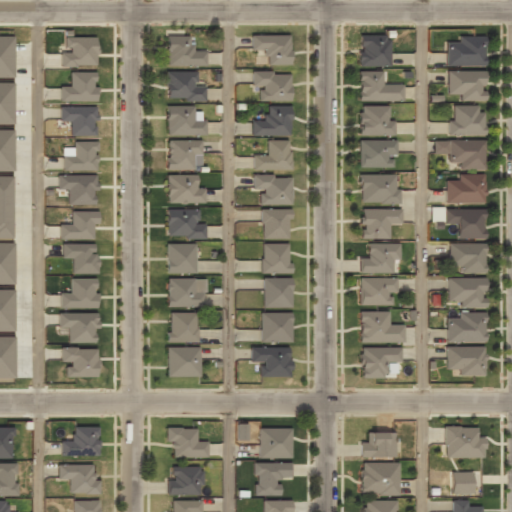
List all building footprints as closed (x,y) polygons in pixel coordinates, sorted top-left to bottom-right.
[(288,62),(288,34),(248,34),(248,51),(262,51),(262,62),(288,62)] [(356,65),(388,65),(388,34),(356,34),(356,65)] [(483,34),(454,34),(454,42),(443,42),(443,64),(483,64),(483,34)] [(0,77),(12,77),(12,36),(0,36),(0,77)] [(94,65),(94,36),(59,36),(59,65),(94,65)] [(164,65),(203,65),(203,50),(188,50),(188,36),(164,36),(164,65)] [(483,69),(445,69),(445,89),(454,89),(454,99),(483,99),(483,69)] [(202,99),(202,85),(193,85),(193,70),(164,70),(164,99),(202,99)] [(288,99),(288,70),(250,70),(250,87),(257,87),(257,99),(288,99)] [(400,99),(400,83),(380,83),(380,70),(356,70),(356,99),(400,99)] [(94,99),(94,71),(67,71),(67,85),(57,85),(57,99),(94,99)] [(13,83),(0,82),(0,123),(13,124),(13,83)] [(288,104),(262,104),(262,115),(250,115),(250,133),(288,133),(288,104)] [(357,133),(390,133),(390,104),(357,104),(357,133)] [(481,104),(446,104),(446,133),(481,133),(481,104)] [(94,105),(58,105),(58,120),(68,120),(68,133),(94,133),(94,105)] [(164,134),(202,134),(202,120),(191,120),(191,105),(164,105),(164,134)] [(0,170),(13,171),(13,129),(0,129),(0,170)] [(262,154),(251,154),(251,167),(289,167),(289,138),(262,138),(262,154)] [(357,166),(393,166),(393,138),(357,138),(357,166)] [(446,138),(446,158),(456,158),(456,168),(483,168),(483,138),(446,138)] [(190,168),(190,157),(198,157),(198,139),(164,139),(164,168),(190,168)] [(95,168),(95,140),(71,140),(71,154),(61,154),(61,168),(95,168)] [(482,202),(482,172),(454,172),(454,181),(443,181),(443,202),(482,202)] [(357,173),(357,202),(396,202),(396,173),(357,173)] [(56,174),(56,189),(66,189),(66,203),(94,203),(94,174),(56,174)] [(164,174),(164,203),(201,203),(201,187),(193,187),(193,174),(164,174)] [(289,203),(289,174),(251,174),(251,189),(259,189),(259,203),(289,203)] [(0,236),(11,237),(12,177),(0,177),(0,236)] [(163,237),(202,237),(202,223),(194,223),(194,208),(163,208),(163,237)] [(258,208),(258,237),(287,237),(287,208),(258,208)] [(358,208),(358,238),(387,238),(387,223),(398,223),(398,208),(358,208)] [(482,208),(442,208),(442,225),(453,225),(453,238),(482,238),(482,208)] [(57,237),(94,237),(94,210),(69,210),(69,223),(57,223),(57,237)] [(13,243),(0,242),(0,284),(13,284),(13,243)] [(70,272),(94,272),(94,242),(60,242),(60,257),(70,257),(70,272)] [(287,242),(259,242),(259,271),(287,271),(287,242)] [(396,260),(396,243),(366,243),(366,255),(357,255),(357,272),(388,272),(388,260),(396,260)] [(456,272),(483,272),(483,243),(446,243),(446,266),(456,266),(456,272)] [(163,273),(193,273),(193,244),(163,244),(163,273)] [(289,276),(260,276),(260,306),(289,306),(289,276)] [(393,276),(357,276),(357,304),(393,304),(393,276)] [(94,278),(69,278),(69,292),(58,292),(58,306),(94,306),(94,278)] [(190,278),(164,278),(164,306),(200,306),(200,292),(190,292),(190,278)] [(483,278),(444,278),(444,301),(456,301),(456,307),(483,307),(483,278)] [(13,289),(0,289),(0,330),(13,331),(13,289)] [(56,326),(65,326),(65,340),(95,341),(95,311),(56,311),(56,326)] [(258,311),(258,341),(289,341),(289,311),(258,311)] [(357,311),(357,341),(400,341),(400,324),(387,324),(387,311),(357,311)] [(193,312),(165,312),(165,342),(193,342),(193,312)] [(483,341),(483,312),(456,312),(456,318),(443,318),(443,341),(483,341)] [(13,337),(0,336),(0,377),(13,378),(13,337)] [(58,346),(58,361),(63,361),(63,376),(96,376),(96,346),(58,346)] [(257,362),(257,376),(287,376),(287,346),(247,346),(247,362),(257,362)] [(358,346),(358,377),(384,377),(384,362),(398,362),(398,346),(358,346)] [(483,374),(483,346),(443,346),(443,374),(483,374)] [(163,376),(196,376),(196,347),(163,347),(163,376)] [(0,458),(9,458),(9,426),(0,426),(0,458)] [(69,438),(58,438),(58,454),(96,454),(96,426),(69,426),(69,438)] [(483,436),(475,436),(475,426),(440,426),(440,457),(483,457),(483,436)] [(163,442),(170,442),(170,457),(204,457),(204,441),(193,441),(193,428),(163,428),(163,442)] [(289,428),(256,428),(256,457),(289,457),(289,428)] [(393,432),(360,432),(360,457),(393,457),(393,432)] [(396,494),(396,461),(358,461),(358,494),(396,494)] [(0,494),(14,494),(14,462),(0,462),(0,494)] [(288,475),(288,462),(251,462),(251,494),(278,494),(278,475),(288,475)] [(66,492),(96,492),(96,473),(89,473),(89,463),(55,463),(55,478),(66,478),(66,492)] [(165,495),(199,495),(199,467),(165,467),(165,495)] [(470,493),(470,473),(448,473),(448,493),(470,493)] [(0,511),(15,511),(5,511),(5,499),(0,499),(0,511)] [(94,511),(94,499),(70,499),(70,511),(94,511)] [(396,511),(396,499),(360,499),(360,511),(396,511)] [(448,511),(479,511),(479,506),(465,506),(465,499),(448,499),(448,511)] [(288,511),(288,500),(261,500),(261,511),(288,511)] [(198,511),(198,501),(168,501),(168,511),(198,511)]
